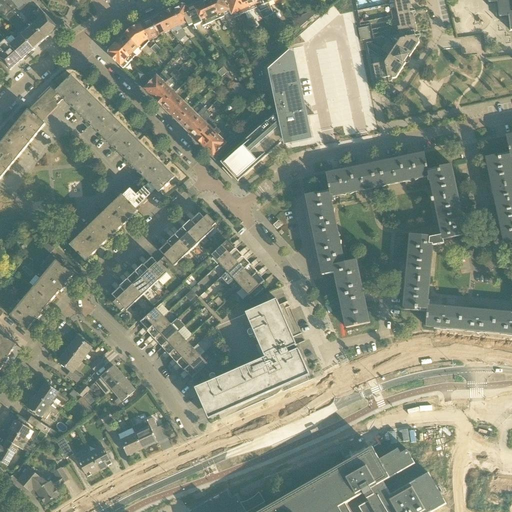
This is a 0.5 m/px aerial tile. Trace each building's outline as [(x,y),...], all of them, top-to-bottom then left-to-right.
[(34,50),(46,39),(12,2),(10,0),(0,0),(0,11),(3,14),(22,35),(21,35),(34,50)] [(32,0),(10,0),(12,2),(46,39),(58,29),(45,15),(32,0)] [(219,16),(211,0),(203,0),(204,1),(199,3),(208,24),(213,22),(212,19),(218,16),(219,16)] [(211,0),(219,16),(218,16),(220,19),(225,17),(223,14),(230,11),(225,0),(211,0)] [(240,16),(246,13),(239,0),(225,0),(230,11),(232,15),(239,12),(240,16)] [(249,8),(256,5),(254,1),(253,0),(239,0),(246,13),(250,11),(249,8)] [(263,19),(271,15),(271,16),(274,15),(267,0),(253,0),(254,1),(256,5),(257,8),(263,19)] [(413,12),(412,8),(411,0),(395,3),(397,10),(391,11),(392,16),(413,12)] [(511,0),(488,0),(489,3),(498,2),(500,17),(509,16),(511,31),(511,0)] [(203,27),(208,24),(199,3),(188,9),(194,24),(195,27),(202,23),(203,27)] [(194,24),(188,9),(186,5),(183,4),(173,9),(181,26),(188,23),(189,26),(194,24)] [(170,31),(181,26),(173,9),(162,14),(170,31)] [(302,16),(302,17),(303,17),(305,24),(317,13),(315,10),(302,16)] [(415,23),(414,16),(413,12),(392,16),(393,21),(399,20),(400,27),(415,23)] [(160,36),(170,31),(162,14),(152,19),(159,36),(160,36)] [(253,17),(248,19),(251,25),(251,27),(257,25),(253,17)] [(0,34),(23,60),(34,50),(21,35),(18,38),(0,18),(0,34)] [(149,41),(160,36),(159,36),(152,19),(141,24),(148,40),(149,40),(149,41)] [(419,43),(417,32),(415,23),(400,27),(398,27),(399,34),(394,35),(394,38),(399,41),(396,46),(387,41),(381,50),(390,55),(386,61),(381,57),(379,58),(380,63),(373,65),(377,83),(396,78),(419,43)] [(145,42),(148,40),(141,24),(130,29),(125,35),(139,48),(145,42)] [(368,27),(358,29),(361,41),(371,39),(368,27)] [(0,59),(10,71),(23,60),(0,34),(0,59)] [(134,53),(139,48),(125,35),(116,43),(133,60),(136,56),(134,53)] [(121,67),(123,69),(133,60),(116,43),(110,50),(109,52),(108,53),(109,55),(110,56),(111,57),(111,58),(116,63),(121,67)] [(279,111),(244,142),(221,163),(238,182),(285,140),(286,144),(311,138),(306,113),(312,112),(311,107),(305,108),(304,106),(306,105),(304,103),(304,102),(303,101),(293,54),(291,53),(290,53),(281,61),(278,62),(278,64),(271,70),(270,70),(270,71),(279,111)] [(148,76),(153,80),(153,81),(157,76),(152,71),(148,76)] [(234,80),(228,74),(223,78),(229,85),(234,80)] [(144,89),(153,80),(148,76),(147,75),(138,84),(144,89)] [(87,91),(83,88),(72,76),(60,88),(57,91),(64,100),(82,117),(98,102),(87,91)] [(153,98),(166,84),(157,76),(153,81),(153,80),(144,89),(153,98)] [(268,91),(266,80),(256,82),(258,93),(268,91)] [(175,93),(170,88),(173,85),(169,81),(166,84),(153,98),(162,107),(175,93)] [(236,83),(231,88),(239,95),(245,90),(236,83)] [(64,100),(57,91),(52,86),(49,89),(49,90),(35,105),(47,117),(58,107),(57,105),(61,101),(64,100)] [(248,104),(253,99),(245,90),(239,95),(248,104)] [(170,115),(183,101),(175,93),(176,93),(175,93),(162,107),(170,115)] [(178,124),(192,110),(183,101),(170,115),(173,118),(178,124)] [(112,116),(109,113),(98,102),(82,117),(108,143),(124,127),(112,116)] [(205,107),(197,115),(192,110),(178,124),(184,129),(187,131),(200,118),(208,110),(205,107)] [(43,122),(29,110),(18,123),(16,126),(6,138),(23,153),(46,125),(43,122)] [(212,115),(208,110),(200,118),(187,131),(196,140),(209,126),(212,123),(213,121),(209,118),(212,115)] [(205,149),(221,132),(217,128),(212,123),(209,126),(196,140),(205,149)] [(138,141),(135,138),(124,127),(108,143),(134,168),(149,152),(138,141)] [(225,136),(221,132),(205,149),(213,157),(227,144),(222,139),(225,136)] [(0,180),(23,153),(6,138),(0,145),(0,180)] [(164,166),(161,163),(149,152),(134,168),(150,184),(156,190),(159,193),(166,187),(169,184),(175,178),(164,166)] [(428,177),(430,177),(429,173),(425,153),(379,163),(379,162),(372,164),(365,166),(326,174),(330,193),(331,198),(333,197),(350,194),(370,189),(379,188),(382,187),(411,181),(428,177)] [(496,204),(496,205),(499,216),(502,231),(505,246),(511,244),(511,159),(511,160),(511,155),(499,158),(498,155),(486,158),(489,172),(491,180),(492,185),(492,187),(493,188),(494,194),(494,197),(495,202),(496,204)] [(458,194),(458,193),(455,179),(454,176),(452,165),(443,167),(440,167),(441,170),(438,171),(429,173),(430,177),(428,177),(429,182),(431,181),(431,184),(431,185),(434,198),(434,199),(432,199),(433,203),(435,202),(437,212),(440,226),(442,235),(443,240),(444,240),(454,238),(466,235),(463,221),(461,207),(460,204),(459,201),(460,201),(458,195),(458,194)] [(136,209),(156,190),(150,184),(137,196),(131,189),(124,196),(123,196),(136,209)] [(343,255),(341,246),(340,241),(340,239),(340,237),(338,232),(336,223),(333,207),(333,205),(332,202),(334,202),(333,197),(331,198),(330,193),(319,196),(318,193),(306,196),(309,207),(310,212),(312,225),(313,228),(314,232),(316,244),(320,260),(321,268),(323,276),(335,273),(347,271),(345,263),(343,255)] [(123,196),(124,196),(123,195),(97,221),(112,237),(124,226),(127,223),(138,211),(136,209),(123,196)] [(216,224),(208,215),(204,218),(200,214),(192,222),(206,237),(214,229),(213,227),(216,224)] [(101,248),(112,237),(97,221),(71,245),(71,246),(86,262),(98,251),(101,248)] [(78,226),(85,232),(89,226),(82,221),(78,226)] [(184,229),(198,244),(206,237),(192,222),(191,221),(184,228),(184,229)] [(283,225),(279,221),(273,225),(277,230),(283,225)] [(176,235),(176,236),(190,252),(198,244),(184,229),(183,228),(176,235)] [(428,301),(429,297),(430,282),(432,267),(433,252),(433,251),(434,246),(435,246),(436,246),(439,245),(442,244),(444,244),(443,240),(442,235),(434,237),(410,235),(409,250),(408,262),(408,265),(407,270),(407,273),(406,279),(406,280),(406,283),(405,287),(405,295),(403,310),(415,311),(416,309),(428,310),(428,306),(429,306),(430,301),(428,301)] [(168,244),(183,259),(190,252),(176,236),(175,236),(168,243),(168,244)] [(55,249),(47,241),(42,246),(50,254),(55,249)] [(220,264),(235,250),(228,241),(212,256),(220,264)] [(174,267),(183,259),(168,244),(160,251),(174,267)] [(235,250),(220,264),(227,272),(243,258),(242,257),(243,257),(236,249),(235,250)] [(228,285),(235,280),(250,265),(251,264),(244,257),(243,258),(227,272),(221,278),(228,285)] [(144,266),(159,281),(167,274),(153,258),(144,266)] [(64,287),(74,275),(57,261),(33,289),(51,303),(60,292),(61,293),(65,288),(66,288),(64,287)] [(363,288),(362,285),(360,276),(357,261),(345,263),(347,271),(335,273),(337,281),(340,297),(342,305),(343,311),(343,313),(343,314),(345,320),(347,329),(370,324),(368,312),(367,308),(366,302),(365,298),(364,295),(364,292),(363,288)] [(137,273),(151,289),(159,281),(144,266),(143,265),(136,272),(137,273)] [(235,280),(242,288),(257,273),(258,272),(251,265),(250,266),(250,265),(235,280)] [(129,280),(129,281),(143,296),(151,289),(137,273),(136,273),(136,272),(128,279),(129,280)] [(257,273),(242,288),(250,296),(252,294),(255,297),(264,289),(260,286),(265,282),(257,273)] [(143,296),(129,281),(128,280),(120,287),(121,288),(135,303),(143,296)] [(127,311),(135,303),(121,288),(113,296),(117,300),(114,303),(122,312),(125,309),(127,311)] [(41,314),(51,303),(33,289),(10,316),(27,331),(37,319),(38,320),(42,316),(42,315),(41,314)] [(197,296),(195,295),(192,291),(192,292),(186,297),(191,301),(197,296)] [(279,306),(279,305),(277,300),(246,313),(260,345),(263,351),(266,358),(262,359),(198,387),(196,389),(209,419),(212,418),(219,415),(220,415),(257,398),(272,392),(281,388),(282,388),(283,387),(310,375),(299,350),(290,354),(288,349),(297,346),(297,345),(293,337),(279,306)] [(511,313),(506,313),(503,313),(495,312),(493,312),(490,311),(488,311),(485,311),(473,310),(469,310),(469,309),(458,308),(455,308),(451,308),(443,307),(429,306),(428,306),(428,310),(427,313),(426,327),(434,328),(440,328),(440,330),(441,330),(446,330),(447,330),(447,329),(452,330),(452,331),(453,331),(453,330),(456,330),(460,330),(460,331),(460,330),(467,331),(467,332),(468,332),(468,331),(471,331),(473,331),(473,333),(474,333),(480,333),(480,332),(486,333),(486,334),(486,333),(489,333),(493,333),(494,333),(496,333),(501,334),(501,335),(501,334),(507,334),(507,336),(510,336),(511,336),(511,313)] [(149,331),(164,317),(156,309),(141,323),(149,331)] [(155,340),(156,339),(171,325),(164,317),(149,331),(148,332),(155,340)] [(163,347),(179,333),(185,326),(179,320),(177,319),(172,325),(171,325),(156,339),(155,340),(162,347),(163,347)] [(169,355),(170,355),(171,355),(186,340),(179,333),(163,347),(162,348),(169,355)] [(9,358),(17,345),(0,334),(0,371),(5,363),(7,364),(10,359),(9,358)] [(68,350),(83,361),(92,349),(78,338),(68,350)] [(186,340),(171,355),(170,356),(177,363),(178,362),(178,363),(193,348),(186,340)] [(193,348),(178,363),(177,364),(184,371),(185,370),(185,371),(201,356),(193,348)] [(75,371),(83,361),(68,350),(59,362),(71,371),(68,375),(78,383),(82,377),(75,371)] [(201,356),(185,371),(193,379),(208,365),(201,356)] [(100,359),(91,367),(96,373),(105,364),(100,359)] [(112,389),(125,378),(121,372),(120,373),(114,367),(96,383),(106,395),(112,389)] [(112,389),(120,398),(115,402),(118,405),(123,402),(135,391),(130,385),(131,384),(125,378),(112,389)] [(50,406),(50,405),(57,396),(66,403),(68,399),(59,393),(46,383),(37,396),(50,406)] [(78,393),(83,398),(90,389),(85,385),(78,393)] [(60,412),(50,405),(50,406),(37,396),(34,401),(32,400),(27,408),(45,421),(51,412),(57,416),(60,412)] [(78,402),(91,416),(95,412),(83,398),(78,402)] [(405,403),(405,413),(417,413),(417,402),(405,403)] [(109,420),(113,418),(109,412),(100,418),(103,423),(109,420)] [(135,434),(142,450),(158,443),(152,431),(158,428),(153,418),(144,422),(147,429),(135,434)] [(113,430),(109,420),(103,423),(108,433),(113,430)] [(29,440),(25,438),(31,429),(16,421),(11,430),(14,432),(8,441),(19,448),(23,450),(29,440)] [(51,429),(40,422),(36,428),(47,435),(51,429)] [(128,456),(142,450),(135,434),(121,441),(128,456)] [(67,458),(73,454),(65,439),(58,443),(67,458)] [(364,439),(350,444),(354,455),(368,449),(364,439)] [(0,467),(5,470),(19,448),(8,441),(4,449),(0,446),(0,467)] [(90,454),(100,471),(112,464),(100,443),(95,446),(97,450),(90,454)] [(433,511),(447,505),(429,473),(415,481),(404,487),(391,495),(384,482),(415,464),(407,450),(401,454),(398,449),(380,460),(372,447),(366,451),(355,457),(267,508),(265,509),(263,504),(265,503),(260,493),(259,493),(257,494),(255,496),(253,498),(251,499),(249,501),(246,502),(244,502),(241,503),(241,504),(245,511),(433,511)] [(100,471),(90,454),(84,458),(82,454),(76,456),(88,477),(100,471)] [(59,495),(55,488),(62,484),(69,480),(61,469),(55,473),(58,478),(48,485),(29,469),(19,481),(37,497),(39,495),(46,504),(59,495)] [(212,499),(190,511),(238,511),(237,510),(243,507),(241,504),(236,496),(231,499),(227,491),(212,499)]
